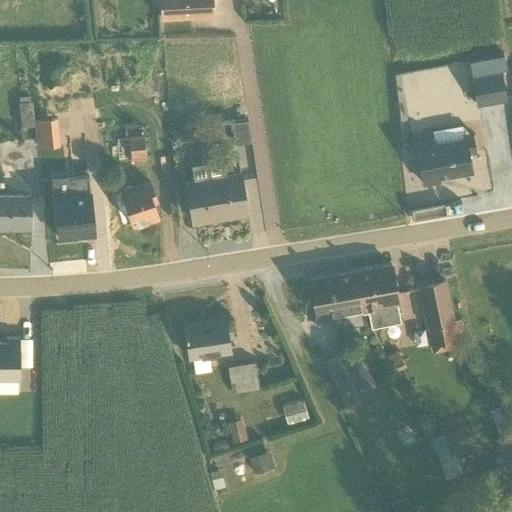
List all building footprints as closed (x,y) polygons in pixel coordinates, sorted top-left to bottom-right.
[(157,0),(160,21),(213,18),(212,0),(157,0)] [(468,64),(476,106),(506,100),(500,72),(505,71),(502,57),(468,64)] [(36,146),(59,145),(57,116),(35,118),(36,146)] [(250,143),(246,121),(230,123),(234,145),(250,143)] [(104,143),(105,156),(117,155),(117,162),(144,159),(142,136),(140,136),(139,126),(124,127),(125,138),(115,139),(115,141),(104,143)] [(186,141),(185,127),(171,128),(172,142),(186,141)] [(415,143),(423,184),(439,181),(438,178),(470,171),(467,155),(475,153),(471,132),(461,134),(461,137),(434,142),(433,139),(415,143)] [(222,160),(190,165),(192,179),(186,180),(191,221),(246,214),(240,171),(224,174),(222,160)] [(53,180),(58,239),(93,235),(88,177),(53,180)] [(155,200),(149,181),(119,191),(120,194),(96,201),(106,234),(157,217),(152,202),(155,200)] [(0,194),(0,229),(29,229),(29,194),(0,194)] [(370,329),(399,323),(396,305),(398,304),(391,265),(352,272),(352,273),(360,315),(367,313),(370,329)] [(335,330),(362,326),(360,315),(352,273),(309,280),(316,321),(332,319),(335,330)] [(445,279),(445,278),(417,284),(431,353),(458,347),(445,279)] [(224,319),(183,325),(189,360),(192,359),(194,373),(209,371),(207,357),(229,353),(224,319)] [(0,342),(0,394),(16,394),(16,379),(19,379),(19,366),(30,366),(29,339),(18,339),(18,338),(5,338),(5,343),(0,342)] [(372,390),(352,347),(323,360),(344,404),(372,390)] [(258,389),(254,362),(226,367),(231,393),(231,394),(258,389)] [(306,418),(301,401),(281,406),(286,423),(306,418)] [(241,419),(227,423),(232,442),(246,438),(241,419)] [(479,419),(427,441),(434,457),(435,457),(437,460),(450,455),(452,458),(488,443),(479,419)] [(497,446),(508,473),(511,471),(511,442),(511,440),(497,446)] [(248,458),(253,474),(274,468),(269,451),(248,458)] [(208,473),(215,495),(225,492),(218,470),(208,473)]
